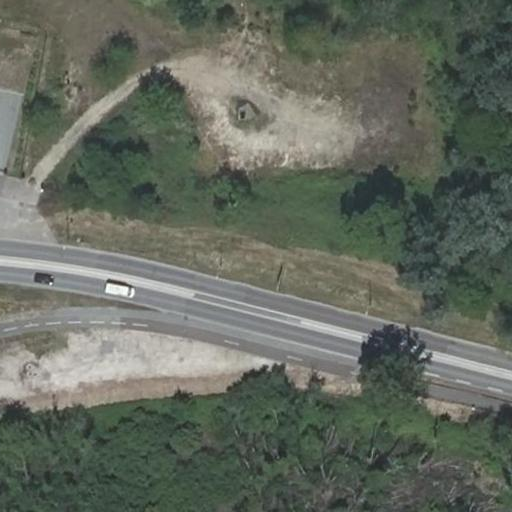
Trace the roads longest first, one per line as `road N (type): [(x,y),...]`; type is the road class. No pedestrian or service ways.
road 1 (secondary): [(511,378),(106,272)]
road 2 (unknown): [(0,214),(56,146),(139,80),(215,74),(316,131)]
